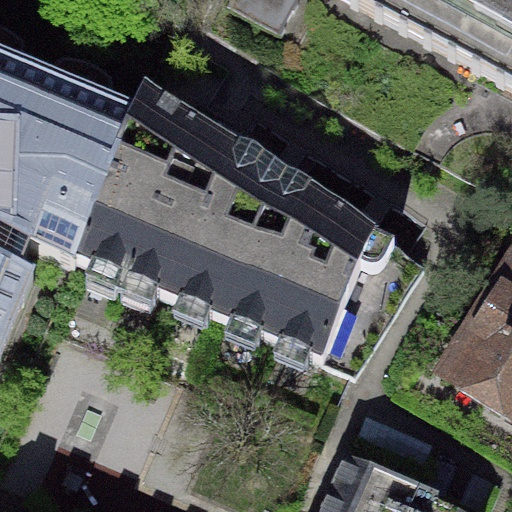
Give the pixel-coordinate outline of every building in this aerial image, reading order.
[(511,0),(235,0),(233,4),(231,3),(227,11),(281,39),(285,31),(283,30),(292,14),(294,15),(298,7),(296,6),(299,0),(339,0),(351,6),(350,8),(358,12),(359,11),(375,19),(374,21),(382,25),(383,24),(399,32),(398,34),(406,38),(407,37),(424,45),(423,47),(431,51),(432,50),(448,59),(447,60),(455,65),(456,63),(472,72),(471,73),(479,78),(480,76),(497,85),(496,86),(504,91),(505,89),(511,92),(511,0)] [(31,255),(73,272),(146,98),(144,96),(134,121),(108,110),(114,96),(106,89),(98,83),(89,79),(79,75),(69,73),(59,73),(53,87),(19,74),(25,59),(18,52),(9,46),(0,42),(0,41),(0,365),(33,285),(20,280),(31,255)] [(146,98),(73,272),(74,273),(77,267),(322,369),(355,383),(424,274),(369,239),(360,234),(279,182),(230,151),(146,98)] [(511,269),(444,379),(511,420),(511,269)] [(440,511),(437,510),(440,504),(346,463),(325,511),(440,511)]
